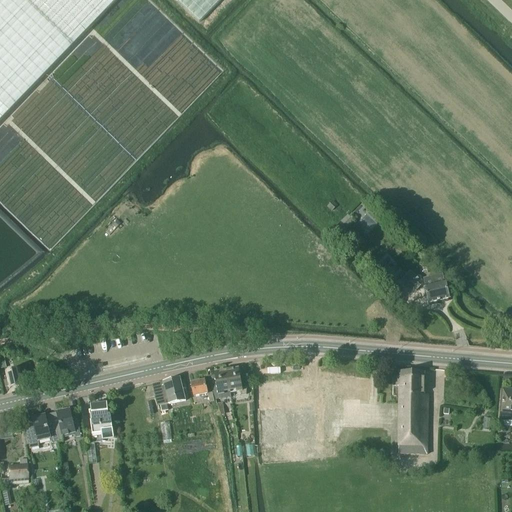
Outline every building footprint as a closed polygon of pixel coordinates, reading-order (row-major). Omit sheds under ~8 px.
[(0,0),(0,122),(117,0),(0,0)] [(221,0),(175,0),(199,23),(221,0)] [(333,201),(327,207),(331,211),(337,205),(333,201)] [(347,215),(340,222),(347,229),(354,222),(347,215)] [(449,299),(445,281),(443,282),(441,275),(424,279),(425,286),(424,286),(428,304),(449,299)] [(416,277),(407,285),(415,292),(423,283),(416,277)] [(223,392),(230,391),(226,369),(225,370),(225,371),(214,372),(217,386),(211,387),(215,400),(216,406),(218,406),(220,414),(223,414),(220,395),(223,395),(223,392)] [(241,388),(238,369),(228,370),(227,369),(226,369),(230,391),(236,390),(236,392),(240,392),(240,396),(246,395),(247,387),(241,388)] [(22,386),(18,370),(6,373),(8,381),(4,382),(5,388),(9,387),(10,390),(22,387),(22,386)] [(427,455),(427,395),(424,395),(424,373),(399,372),(399,377),(394,377),(394,386),(399,386),(398,454),(427,455)] [(256,377),(256,393),(257,393),(257,401),(291,401),(291,393),(292,393),(292,377),(289,377),(281,377),(267,377),(267,376),(260,376),(260,377),(256,377)] [(185,401),(180,378),(163,383),(152,385),(157,406),(160,406),(161,412),(167,411),(166,405),(185,401)] [(207,394),(204,381),(191,384),(194,397),(207,394)] [(299,392),(298,402),(302,402),(302,417),(310,418),(310,423),(326,423),(327,387),(311,387),(311,393),(299,392)] [(500,413),(500,421),(511,422),(511,390),(502,389),(500,413)] [(346,394),(346,408),(375,409),(375,395),(346,394)] [(113,438),(110,415),(108,415),(107,402),(98,403),(97,403),(96,404),(90,405),(91,411),(89,411),(93,443),(105,441),(105,439),(113,438)] [(153,415),(150,403),(144,405),(147,417),(153,415)] [(82,437),(77,418),(71,419),(69,410),(56,413),(59,423),(53,424),(58,443),(63,442),(63,436),(73,434),(77,438),(82,437)] [(58,443),(53,424),(47,426),(45,416),(32,419),(34,428),(25,430),(29,450),(39,447),(39,442),(50,439),(52,444),(58,443)] [(27,466),(8,468),(9,481),(28,479),(27,466)]
